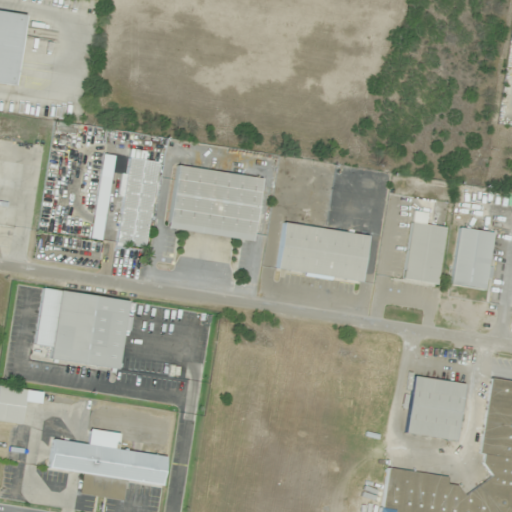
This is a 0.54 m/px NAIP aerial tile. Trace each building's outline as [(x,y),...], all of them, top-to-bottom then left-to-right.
[(0,82),(14,85),(24,15),(0,11),(0,82)] [(156,163),(146,161),(147,151),(128,148),(114,245),(144,249),(156,163)] [(251,242),(260,178),(175,166),(166,230),(251,242)] [(402,281),(437,285),(444,227),(426,225),(428,213),(411,211),(402,281)] [(361,282),(367,235),(281,223),(274,271),(361,282)] [(449,285),(487,290),(491,266),(487,265),(491,232),(458,228),(449,285)] [(47,360),(117,369),(126,301),(41,289),(33,345),(49,347),(47,360)] [(463,384),(411,376),(403,434),(455,441),(463,384)] [(511,511),(511,381),(489,378),(479,453),(483,458),(482,465),(490,478),(463,495),(457,486),(449,485),(444,476),(385,468),(379,511),(511,511)] [(41,392),(0,385),(0,422),(20,425),(23,403),(39,405),(41,392)] [(47,469),(81,474),(79,494),(122,500),(125,482),(163,487),(167,456),(116,449),(118,434),(88,430),(86,444),(51,439),(47,469)]
